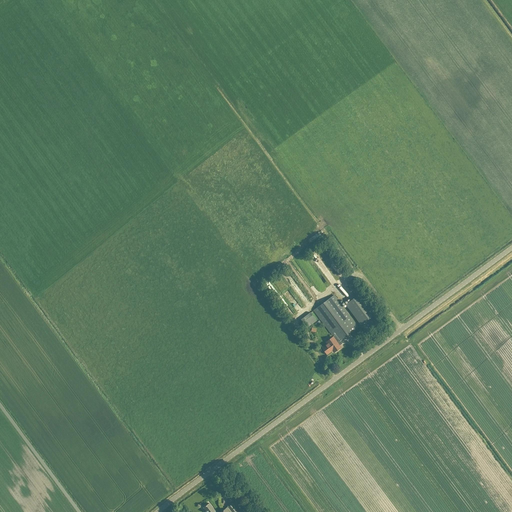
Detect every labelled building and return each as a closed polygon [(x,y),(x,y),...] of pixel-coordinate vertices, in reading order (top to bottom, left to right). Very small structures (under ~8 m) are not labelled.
[(340,269),(336,273),(342,278),(345,274),(340,269)] [(361,325),(375,314),(360,294),(346,305),(361,325)] [(314,311),(333,337),(329,340),(330,342),(322,348),(327,355),(333,351),(334,353),(340,348),(339,346),(341,344),(339,341),(358,328),(334,296),(314,311)] [(307,328),(316,321),(310,313),(301,320),(307,328)] [(237,511),(231,504),(220,511),(215,511),(209,503),(203,508),(205,511),(237,511)]
